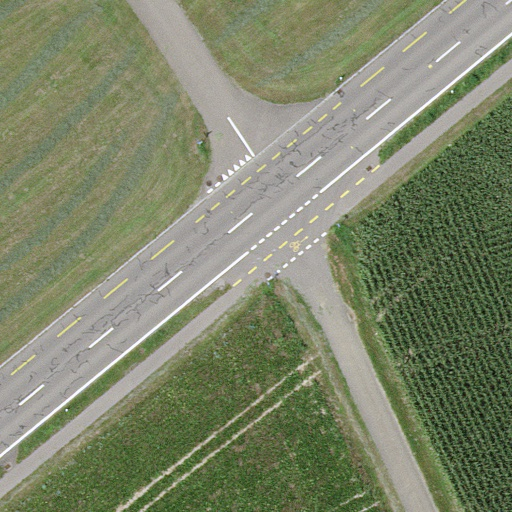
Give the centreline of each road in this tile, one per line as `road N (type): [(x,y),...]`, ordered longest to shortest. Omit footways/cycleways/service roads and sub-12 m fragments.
road 1 (secondary): [(0,428),(511,1)]
road 2 (track): [(427,511),(275,198)]
